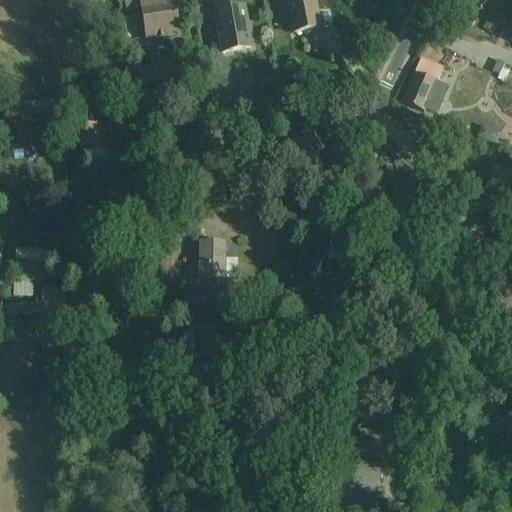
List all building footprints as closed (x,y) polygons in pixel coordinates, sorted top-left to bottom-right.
[(144,42),(180,36),(173,0),(123,0),(127,16),(140,14),(144,42)] [(286,0),(294,37),(319,32),(313,0),(286,0)] [(221,57),(253,51),(245,7),(213,13),(221,57)] [(421,59),(402,104),(424,114),(425,111),(436,116),(448,89),(437,84),(443,69),(421,59)] [(234,69),(236,92),(248,92),(247,69),(234,69)] [(178,91),(198,91),(198,79),(178,79),(178,91)] [(88,161),(114,161),(114,150),(128,150),(129,128),(77,126),(76,149),(88,150),(88,161)] [(480,131),(477,139),(493,146),(497,139),(495,133),(482,128),(480,131)] [(275,171),(318,170),(317,149),(274,151),(275,171)] [(198,280),(237,281),(237,261),(226,261),(226,243),(199,243),(198,280)] [(15,250),(14,296),(33,297),(33,283),(44,283),(44,250),(15,250)] [(171,260),(160,260),(160,299),(170,299),(170,267),(171,266),(171,260)] [(89,289),(68,291),(70,318),(91,316),(89,289)] [(5,305),(6,318),(66,316),(66,290),(41,290),(42,301),(5,305)] [(85,320),(65,321),(66,334),(86,333),(85,320)] [(0,341),(14,339),(12,324),(0,325),(0,341)] [(196,331),(183,332),(185,360),(231,356),(228,326),(196,329),(196,331)] [(363,496),(380,495),(379,465),(333,466),(335,500),(363,499),(363,496)]
